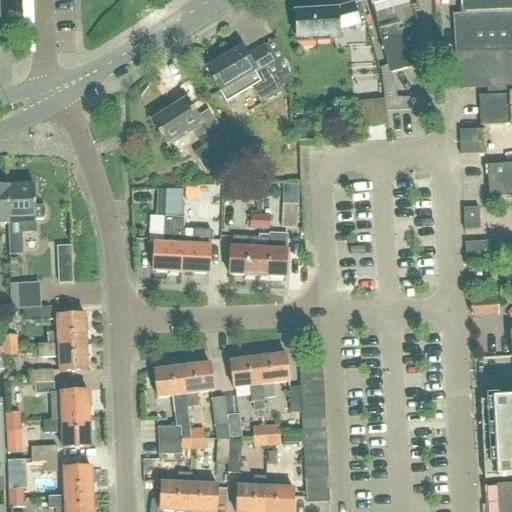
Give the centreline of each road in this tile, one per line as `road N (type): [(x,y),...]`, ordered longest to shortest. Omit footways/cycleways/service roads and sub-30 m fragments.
road 1 (residential): [(450,312),(442,155),(337,157),(318,171),(328,316)]
road 2 (residential): [(118,324),(112,238),(61,94)]
road 3 (residential): [(118,324),(328,316)]
road 4 (residential): [(462,511),(450,312)]
road 5 (residential): [(328,316),(339,511)]
road 6 (residential): [(128,511),(118,324)]
road 7 (unclassified): [(61,94),(213,0)]
road 8 (residential): [(328,316),(450,312)]
